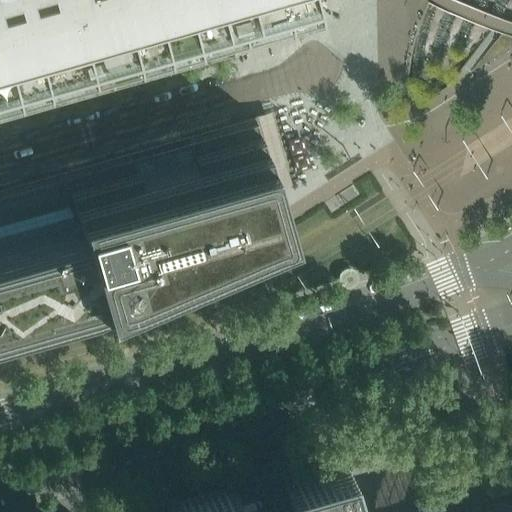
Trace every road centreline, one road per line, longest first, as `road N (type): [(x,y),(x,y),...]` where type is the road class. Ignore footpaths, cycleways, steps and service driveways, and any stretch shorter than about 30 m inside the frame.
road 1 (secondary): [(511,248),(354,313),(0,417)]
road 2 (secondary): [(137,458),(511,321)]
road 3 (residential): [(0,159),(314,70)]
road 4 (residential): [(224,511),(350,476),(386,483),(511,450)]
road 5 (secondary): [(0,500),(137,458)]
